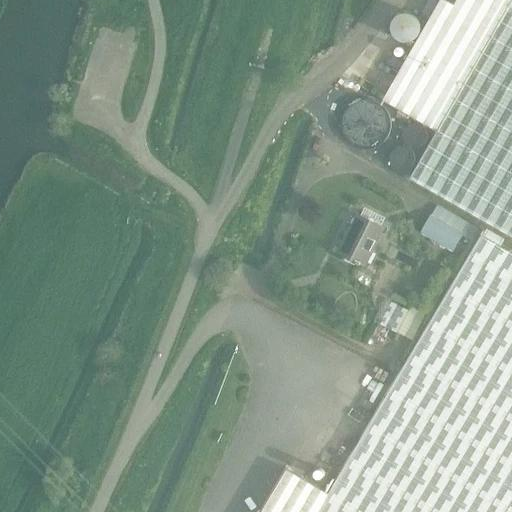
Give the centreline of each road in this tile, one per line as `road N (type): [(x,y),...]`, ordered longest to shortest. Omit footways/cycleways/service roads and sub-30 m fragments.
road 1 (unclassified): [(86,511),(193,280),(210,212)]
road 2 (unknown): [(205,233),(279,111),(325,78),(387,0)]
